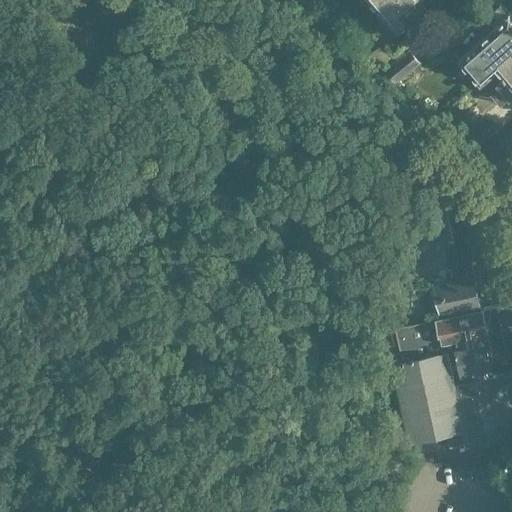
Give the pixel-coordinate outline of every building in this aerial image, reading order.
[(323,0),(318,17),(329,21),(336,0),(323,0)] [(397,25),(398,27),(421,7),(415,0),(375,0),(397,25)] [(460,54),(482,79),(499,63),(490,53),(508,38),(511,42),(511,12),(510,10),(509,11),(501,2),(487,14),(495,23),(460,54)] [(499,63),(482,79),(502,102),(511,92),(511,42),(508,38),(490,53),(499,63)] [(390,59),(380,46),(368,56),(379,69),(390,59)] [(383,69),(395,83),(421,62),(409,48),(383,69)] [(472,138),(483,152),(505,132),(494,119),(490,122),(483,114),(465,130),(472,137),(472,138)] [(433,212),(384,255),(406,281),(447,261),(451,279),(434,283),(440,312),(480,303),(477,289),(459,207),(433,212)] [(401,358),(392,361),(401,407),(409,440),(446,432),(450,448),(511,433),(511,368),(509,369),(495,305),(481,308),(480,303),(440,312),(441,317),(396,327),(401,358)]
